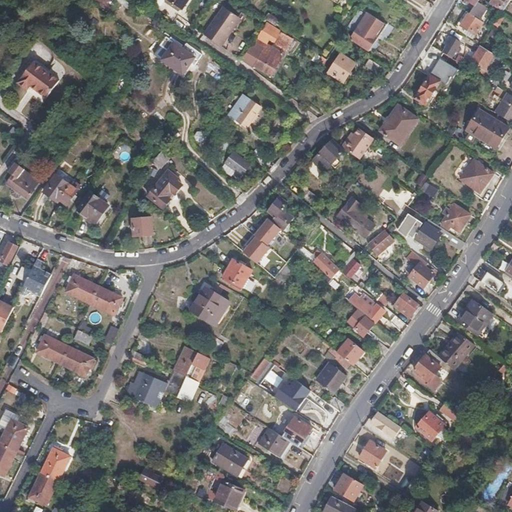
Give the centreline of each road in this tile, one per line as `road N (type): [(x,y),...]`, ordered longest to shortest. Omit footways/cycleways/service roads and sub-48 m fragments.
road 1 (residential): [(154,260),(206,237),(319,129),(385,90),(447,0)]
road 2 (residential): [(511,190),(338,438),(298,511)]
road 3 (residential): [(154,260),(101,412),(68,404),(18,501)]
road 4 (residential): [(0,221),(109,259),(154,260)]
